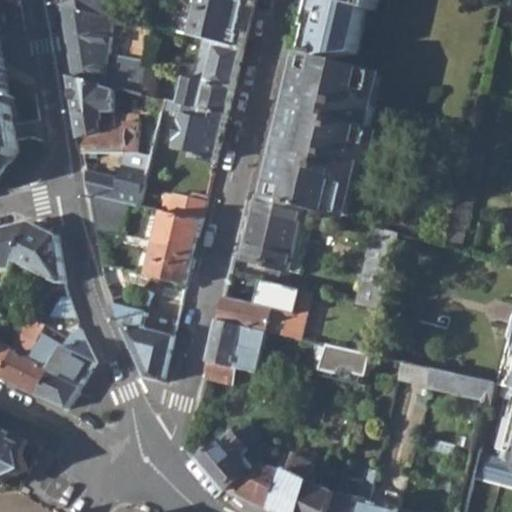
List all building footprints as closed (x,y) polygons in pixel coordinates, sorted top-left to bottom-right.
[(60,0),(61,7),(104,18),(101,0),(60,0)] [(244,53),(256,0),(184,0),(193,9),(186,38),(203,43),(244,53)] [(317,0),(305,53),(331,59),(359,67),(369,12),(377,14),(380,0),(317,0)] [(109,88),(146,96),(147,79),(148,67),(110,56),(112,20),(104,18),(61,7),(73,79),(109,88)] [(0,87),(11,94),(0,24),(0,87)] [(194,83),(235,92),(244,53),(203,43),(194,83)] [(314,215),(347,224),(356,181),(362,182),(366,168),(374,170),(382,136),(378,135),(380,126),(392,73),(359,67),(331,59),(305,53),(270,203),(314,215)] [(140,156),(153,158),(161,123),(120,115),(118,99),(164,110),(165,102),(146,96),(109,88),(73,79),(85,154),(135,154),(140,156)] [(185,81),(179,105),(229,117),(235,92),(194,83),(185,81)] [(0,178),(20,152),(11,94),(0,87),(0,178)] [(194,157),(218,163),(229,117),(179,105),(165,102),(164,110),(163,113),(185,118),(178,148),(195,152),(194,157)] [(153,158),(140,156),(135,179),(129,177),(127,183),(88,174),(92,198),(130,206),(141,209),(153,158)] [(446,252),(461,255),(482,159),(476,158),(468,156),(446,252)] [(175,196),(170,215),(203,223),(208,204),(175,196)] [(98,231),(124,237),(130,206),(92,198),(98,231)] [(300,276),(314,215),(270,203),(258,200),(253,220),(255,220),(250,243),(248,242),(243,262),(300,276)] [(149,277),(188,287),(203,223),(170,215),(162,214),(149,277)] [(0,270),(11,270),(15,261),(34,224),(33,224),(0,231),(0,270)] [(15,261),(64,287),(68,285),(60,238),(34,224),(15,261)] [(358,307),(383,313),(393,263),(398,238),(374,232),(358,307)] [(245,302),(244,304),(238,328),(270,336),(297,342),(308,295),(275,287),(270,308),(245,302)] [(58,307),(51,320),(78,317),(71,296),(63,297),(58,307)] [(220,324),(238,328),(244,304),(226,299),(220,324)] [(16,349),(33,356),(44,335),(51,320),(58,307),(44,300),(35,320),(32,318),(16,349)] [(176,338),(155,334),(143,331),(144,327),(147,316),(126,311),(115,308),(147,379),(165,384),(176,338)] [(265,355),(270,336),(238,328),(220,324),(210,365),(237,372),(247,374),(253,352),(265,355)] [(30,361),(84,386),(98,364),(83,329),(75,332),(67,347),(44,335),(33,356),(30,361)] [(0,377),(16,349),(0,340),(0,377)] [(33,356),(16,349),(0,377),(0,378),(17,387),(30,361),(33,356)] [(342,379),(344,380),(345,378),(351,356),(329,351),(322,374),(342,379)] [(351,356),(345,378),(367,383),(372,361),(351,356)] [(84,386),(30,361),(17,387),(69,410),(84,386)] [(206,382),(232,389),(237,372),(210,365),(206,382)] [(437,375),(405,368),(401,384),(433,391),(437,375)] [(432,393),(494,407),(498,389),(437,375),(433,391),(432,393)] [(0,477),(32,465),(29,451),(36,438),(0,421),(0,416),(2,412),(0,410),(0,477)] [(201,463),(229,494),(232,493),(261,468),(263,465),(250,449),(263,438),(250,423),(238,434),(237,433),(201,463)] [(274,511),(308,511),(319,491),(315,489),(309,486),(319,462),(300,453),(297,463),(289,481),(274,511)] [(274,511),(289,481),(261,468),(232,493),(272,511),(274,511)] [(308,511),(336,511),(339,501),(319,491),(308,511)] [(336,511),(369,511),(371,508),(339,501),(336,511)]
